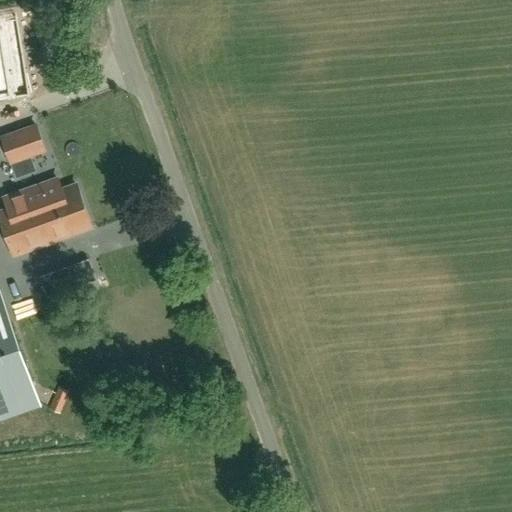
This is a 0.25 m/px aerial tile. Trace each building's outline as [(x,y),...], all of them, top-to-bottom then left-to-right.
[(24,37),(42,34),(39,20),(21,23),(24,37)] [(2,138),(10,162),(44,150),(35,126),(2,138)] [(31,160),(15,165),(20,180),(36,175),(31,160)] [(0,212),(0,219),(13,255),(90,227),(75,186),(61,191),(57,180),(4,199),(8,210),(0,212)] [(82,286),(74,265),(40,277),(48,298),(82,286)] [(0,419),(39,405),(0,296),(0,419)]
